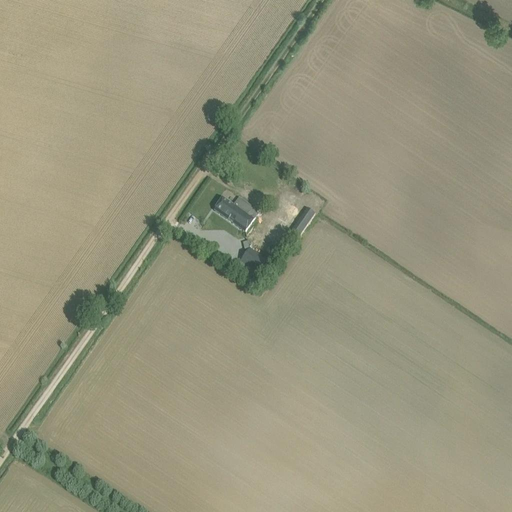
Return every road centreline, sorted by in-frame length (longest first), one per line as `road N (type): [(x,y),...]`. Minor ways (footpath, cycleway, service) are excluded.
road 1 (track): [(15,441),(217,145)]
road 2 (track): [(122,511),(15,441)]
